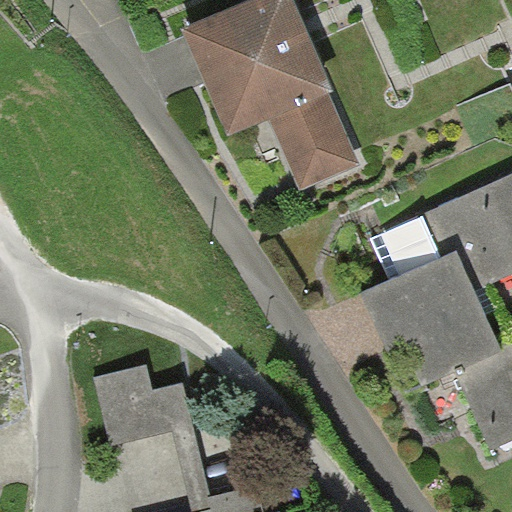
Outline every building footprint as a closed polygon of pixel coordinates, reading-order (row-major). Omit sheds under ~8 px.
[(293,0),(259,0),(184,32),(228,139),(271,122),(302,192),(361,166),(330,97),(334,95),(293,0)] [(511,174),(422,215),(442,259),(361,293),(404,395),(456,375),(492,453),(511,443),(511,342),(501,345),(479,293),(511,277),(511,174)] [(96,378),(112,447),(174,432),(195,427),(185,384),(153,391),(148,367),(96,378)] [(210,500),(195,427),(174,432),(192,511),(205,511),(213,510),(210,500)] [(263,511),(258,488),(210,500),(213,510),(205,511),(263,511)]
